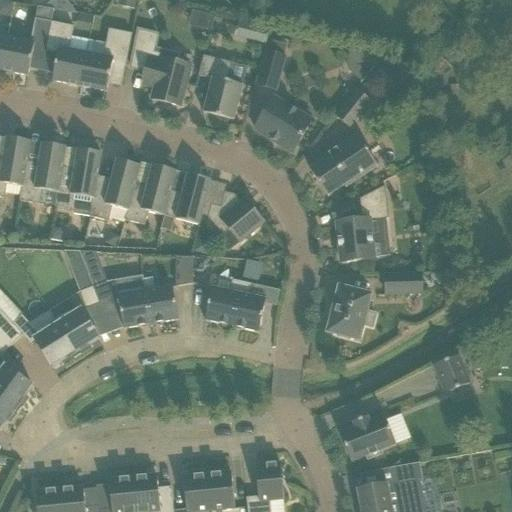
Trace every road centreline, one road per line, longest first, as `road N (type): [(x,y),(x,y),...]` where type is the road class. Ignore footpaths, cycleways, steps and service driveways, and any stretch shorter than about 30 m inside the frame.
road 1 (residential): [(316,443),(107,463),(59,445),(48,431),(53,399),(120,356),(181,345),(288,353)]
road 2 (residential): [(288,353),(309,252),(294,194),(272,168),(118,111),(0,94)]
